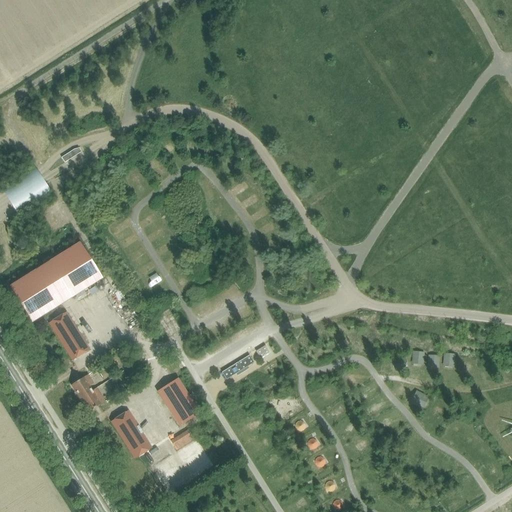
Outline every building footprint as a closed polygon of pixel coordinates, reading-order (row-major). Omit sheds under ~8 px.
[(150,216),(141,221),(145,227),(153,222),(150,216)] [(12,287),(32,321),(101,280),(80,245),(52,262),(49,257),(42,261),(46,266),(12,287)] [(89,297),(97,295),(95,288),(88,289),(89,297)] [(168,310),(163,312),(166,319),(171,317),(168,310)] [(72,361),(90,350),(66,313),(49,324),(72,361)] [(268,354),(265,348),(257,354),(261,360),(268,354)] [(226,380),(253,363),(249,356),(222,373),(226,380)] [(80,399),(91,391),(88,387),(93,384),(87,375),(71,385),(80,399)] [(200,412),(192,400),(178,379),(159,391),(181,425),(192,418),(200,412)] [(104,402),(99,393),(96,389),(91,391),(80,399),(88,412),(104,402)] [(128,411),(110,422),(134,459),(152,448),(128,411)] [(187,430),(170,441),(177,451),(194,440),(187,430)]
